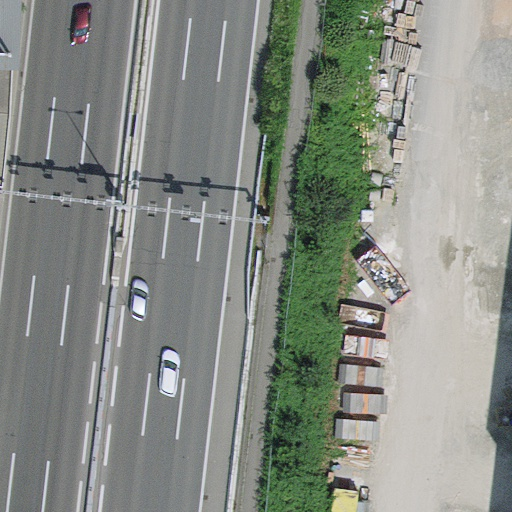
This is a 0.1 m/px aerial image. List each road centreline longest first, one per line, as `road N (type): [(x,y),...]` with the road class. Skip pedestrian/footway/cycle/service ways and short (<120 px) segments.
road 1 (motorway): [(92,0),(32,511)]
road 2 (motorway): [(150,511),(207,0)]
